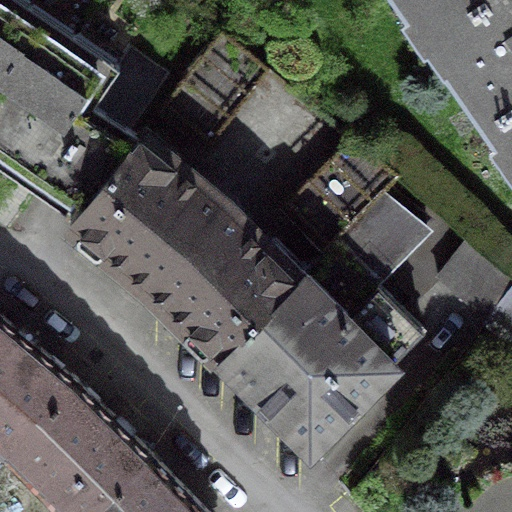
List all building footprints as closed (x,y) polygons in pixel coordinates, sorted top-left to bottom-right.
[(119,61),(26,0),(0,0),(0,162),(11,170),(64,205),(79,186),(88,193),(131,127),(94,99),(119,61)] [(511,0),(395,0),(407,17),(420,9),(458,63),(445,72),(495,143),(498,141),(490,131),(505,120),(511,130),(511,0)] [(268,65),(221,26),(163,100),(211,137),(268,65)] [(223,198),(140,130),(71,217),(147,281),(223,198)] [(399,172),(352,134),(287,198),(329,243),(381,190),(399,172)] [(298,273),(218,350),(309,444),(423,326),(374,279),(427,227),(381,190),(329,243),(298,273)] [(223,198),(147,281),(218,350),(298,273),(223,198)] [(511,282),(511,269),(472,232),(436,273),(487,315),(511,282)] [(511,282),(487,315),(476,328),(511,355),(511,282)] [(0,444),(7,450),(75,375),(0,312),(0,444)] [(69,511),(81,511),(149,449),(75,375),(7,450),(69,511)] [(209,511),(149,449),(81,511),(209,511)]
